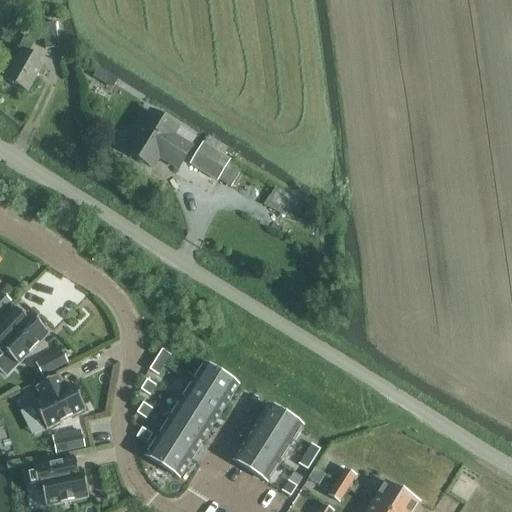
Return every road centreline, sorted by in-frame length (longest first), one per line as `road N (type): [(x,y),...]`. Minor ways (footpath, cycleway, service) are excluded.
road 1 (unclassified): [(511,467),(0,148)]
road 2 (residential): [(173,511),(148,491),(128,455),(131,332),(122,307),(91,277),(0,224)]
road 3 (residential): [(189,511),(248,402)]
